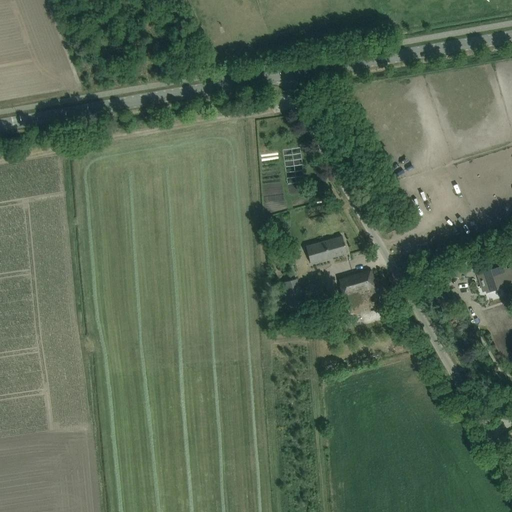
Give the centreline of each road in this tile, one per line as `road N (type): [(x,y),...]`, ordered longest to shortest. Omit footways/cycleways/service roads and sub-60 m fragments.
road 1 (unclassified): [(511,483),(280,81)]
road 2 (tertiary): [(0,129),(280,81)]
road 3 (tertiary): [(280,81),(511,40)]
